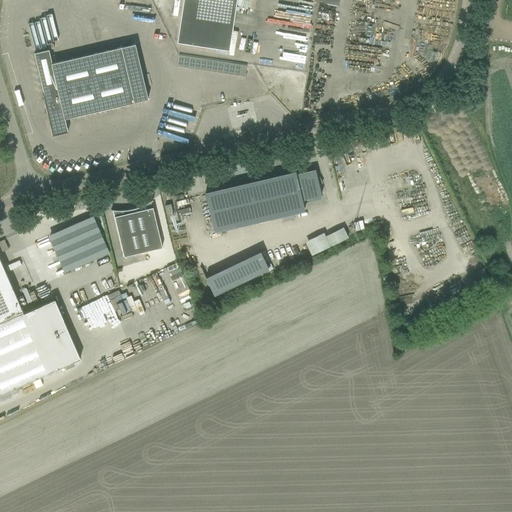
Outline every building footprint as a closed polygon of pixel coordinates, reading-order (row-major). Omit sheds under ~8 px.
[(228,49),(235,4),(236,0),(182,0),(176,42),(228,49)] [(44,51),(34,53),(44,94),(42,95),(47,116),(49,116),(52,127),(53,130),(55,132),(58,133),(60,132),(64,132),(62,127),(66,126),(65,119),(134,103),(148,99),(135,44),(121,47),(52,63),(49,50),(44,51)] [(177,67),(245,77),(247,66),(178,56),(177,67)] [(177,98),(173,96),(170,106),(195,112),(200,96),(179,90),(177,98)] [(205,194),(214,232),(304,210),(303,204),(322,199),(315,170),(315,171),(296,175),(296,173),(295,173),(205,194)] [(124,210),(122,210),(122,211),(123,211),(123,215),(115,217),(114,211),(114,210),(111,210),(111,211),(113,211),(116,223),(124,256),(162,248),(151,202),(153,201),(152,200),(150,202),(148,203),(146,204),(143,206),(141,206),(139,207),(136,208),(134,209),(130,210),(127,210),(124,210)] [(26,218),(17,221),(21,233),(30,229),(26,218)] [(323,233),(304,241),(310,255),(347,238),(342,227),(324,235),(323,233)] [(211,295),(267,271),(259,252),(203,276),(211,295)] [(0,393),(80,359),(54,300),(24,313),(0,259),(0,393)]
